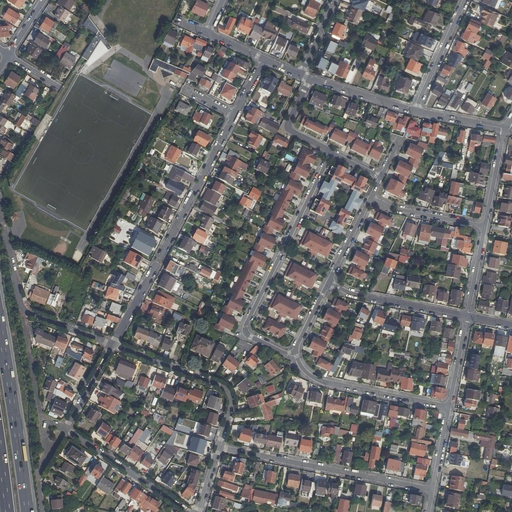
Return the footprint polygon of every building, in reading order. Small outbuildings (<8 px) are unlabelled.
[(72,0),(58,0),(56,4),(60,6),(68,12),(75,2),(72,0)] [(196,0),(195,0),(191,11),(203,16),(208,5),(196,0)] [(314,0),(309,0),(304,12),(313,17),(319,3),(314,1),(314,0)] [(393,7),(390,5),(385,16),(384,17),(383,20),(387,21),(390,15),(390,13),(392,10),(393,7)] [(68,12),(60,6),(53,16),(63,22),(69,12),(68,12)] [(88,17),(93,9),(90,7),(88,6),(86,9),(88,11),(82,20),(85,22),(88,17)] [(287,16),(289,11),(280,7),(278,12),(287,16)] [(344,20),(356,25),(362,11),(352,7),(349,15),(347,14),(344,20)] [(481,17),(478,22),(480,23),(490,28),(494,19),(496,20),(499,14),(483,7),(480,12),(482,13),(480,16),(481,17)] [(20,15),(9,8),(3,16),(14,23),(20,15)] [(431,25),(434,26),(440,15),(428,10),(423,21),(431,25)] [(218,32),(228,36),(235,20),(234,19),(223,15),(217,27),(218,32)] [(431,25),(423,21),(411,16),(408,23),(412,25),(413,22),(428,29),(431,25)] [(110,49),(88,17),(85,22),(83,24),(83,26),(97,34),(83,56),(89,60),(91,56),(96,59),(99,53),(102,55),(110,49)] [(237,29),(247,34),(253,22),(242,17),(237,29)] [(36,24),(34,27),(51,37),(58,25),(46,18),(41,27),(36,24)] [(310,26),(293,18),(290,25),(306,33),(310,26)] [(471,19),(465,30),(475,34),(480,23),(478,22),(475,21),(471,19)] [(496,20),(491,28),(492,29),(495,30),(499,21),(496,20)] [(0,36),(0,37),(8,35),(7,26),(7,22),(0,22),(0,36)] [(337,23),(331,35),(343,40),(344,37),(341,35),(345,27),(337,23)] [(258,41),(263,30),(254,27),(249,37),(258,41)] [(264,31),(270,33),(268,37),(273,39),(276,31),(271,29),(266,27),(264,31)] [(169,30),(163,41),(172,45),(178,35),(169,30)] [(465,30),(461,38),(471,43),(473,39),(477,41),(480,36),(475,34),(465,30)] [(53,42),(39,33),(34,41),(48,50),(53,42)] [(429,48),(433,39),(420,34),(416,42),(429,48)] [(372,38),(365,35),(361,44),(372,49),(375,41),(371,39),(372,38)] [(186,51),(189,53),(192,48),(195,40),(185,36),(181,44),(187,47),(186,51)] [(276,37),(271,48),(282,52),(286,42),(276,37)] [(195,40),(192,48),(201,51),(203,47),(204,47),(207,43),(196,38),(195,40)] [(337,44),(329,40),(325,49),(333,53),(337,44)] [(458,41),(453,52),(456,53),(462,56),(464,57),(468,51),(463,49),(465,45),(458,41)] [(422,49),(410,43),(405,56),(410,59),(416,62),(422,49)] [(35,58),(41,50),(32,44),(27,53),(35,58)] [(486,49),(484,53),(487,55),(490,57),(494,49),(496,46),(493,44),(489,51),(486,49)] [(289,45),(286,52),(291,54),(290,56),(294,57),(298,49),(289,45)] [(206,47),(202,56),(209,59),(213,50),(206,47)] [(394,55),(395,52),(391,51),(385,64),(389,65),(393,55),(394,55)] [(76,59),(66,52),(60,62),(70,68),(76,59)] [(453,52),(447,65),(451,67),(454,69),(458,63),(462,56),(456,53),(453,52)] [(508,53),(506,52),(499,62),(501,63),(508,53)] [(511,55),(508,53),(501,63),(511,69),(511,55)] [(490,57),(487,55),(480,66),(484,68),(488,60),(490,57)] [(328,60),(321,57),(316,67),(323,70),(328,60)] [(155,59),(154,58),(153,60),(155,61),(155,60),(156,61),(156,62),(157,62),(158,61),(159,62),(158,63),(186,75),(184,78),(186,79),(187,78),(190,73),(182,70),(168,64),(155,59)] [(237,59),(234,64),(240,68),(245,71),(249,64),(245,62),(244,62),(237,59)] [(417,73),(421,64),(416,62),(410,59),(406,69),(417,73)] [(155,61),(153,60),(151,65),(158,67),(160,68),(171,73),(184,78),(186,75),(158,63),(159,62),(158,61),(157,62),(156,62),(156,61),(155,60),(155,61)] [(369,60),(362,76),(371,80),(375,72),(369,70),(372,64),(373,61),(369,60)] [(343,62),(340,61),(338,65),(335,74),(345,79),(350,70),(348,69),(349,65),(343,62)] [(236,75),(240,68),(234,64),(230,62),(226,70),(236,75)] [(338,65),(331,62),(327,71),(334,75),(335,74),(338,65)] [(158,67),(151,65),(149,70),(156,73),(158,67)] [(448,73),(450,68),(444,65),(441,73),(446,76),(448,73)] [(197,66),(190,73),(187,78),(193,81),(195,76),(200,79),(205,70),(197,66)] [(170,76),(171,73),(160,68),(160,69),(164,78),(170,76)] [(226,70),(225,69),(221,77),(222,78),(231,83),(236,75),(226,70)] [(20,78),(11,72),(4,83),(13,89),(20,78)] [(379,73),(374,86),(378,87),(378,88),(382,89),(382,88),(387,90),(389,84),(384,83),(385,80),(380,78),(382,74),(379,73)] [(440,73),(439,77),(447,81),(449,79),(446,77),(446,76),(441,73),(440,73)] [(203,75),(198,84),(208,89),(212,80),(203,75)] [(262,89),(264,91),(264,92),(269,94),(271,90),(272,90),(274,87),(272,86),(273,84),(275,85),(277,80),(268,76),(262,89)] [(400,76),(396,89),(407,93),(411,80),(400,76)] [(439,77),(438,76),(436,79),(439,81),(440,82),(446,85),(447,81),(439,77)] [(458,88),(464,91),(468,83),(462,80),(458,88)] [(276,91),(287,96),(291,88),(280,83),(276,91)] [(465,91),(469,93),(473,85),(469,83),(465,91)] [(21,84),(18,90),(22,93),(33,100),(38,92),(37,91),(38,90),(30,85),(28,88),(21,84)] [(219,95),(229,100),(236,89),(225,84),(219,95)] [(431,93),(439,97),(443,90),(435,85),(433,87),(434,88),(434,89),(431,93)] [(511,90),(508,88),(503,96),(511,101),(511,90)] [(8,90),(1,101),(3,103),(6,104),(9,106),(16,96),(15,95),(8,90)] [(314,92),(310,102),(322,107),(326,97),(314,92)] [(450,100),(454,95),(450,93),(448,96),(445,94),(444,95),(442,94),(438,103),(444,106),(447,99),(450,100)] [(496,100),(487,95),(481,104),(490,110),(496,100)] [(338,106),(340,106),(340,105),(339,104),(341,98),(334,96),(330,104),(338,107),(338,106)] [(450,107),(455,109),(460,100),(459,99),(459,98),(458,97),(457,98),(454,97),(451,102),(452,103),(450,107)] [(347,109),(349,103),(350,102),(341,98),(339,104),(340,105),(340,106),(347,109)] [(475,109),(478,105),(467,98),(461,109),(470,114),(472,111),(473,109),(475,109)] [(190,108),(180,103),(175,110),(186,116),(190,108)] [(347,109),(345,113),(353,116),(357,106),(349,103),(347,109)] [(258,111),(252,108),(250,112),(248,111),(245,117),(247,118),(250,120),(248,122),(254,126),(259,117),(262,119),(264,114),(258,111)] [(380,117),(380,118),(389,121),(391,122),(389,125),(392,127),(394,123),(396,119),(393,118),(394,116),(396,117),(396,114),(387,111),(388,110),(384,108),(380,117)] [(205,122),(207,123),(209,119),(211,120),(213,116),(208,113),(209,112),(205,110),(202,116),(197,112),(193,120),(203,125),(205,122)] [(30,122),(37,127),(40,122),(33,117),(35,115),(30,112),(26,117),(20,126),(26,129),(30,122)] [(15,125),(19,128),(20,126),(26,117),(22,115),(15,125)] [(303,126),(311,130),(314,124),(307,120),(308,118),(304,116),(301,123),(304,125),(303,126)] [(371,126),(371,127),(375,128),(379,120),(370,117),(369,118),(368,117),(366,122),(368,123),(367,125),(371,126)] [(401,129),(405,131),(407,128),(406,128),(407,124),(408,124),(409,118),(404,117),(403,121),(399,119),(396,129),(400,130),(401,129)] [(276,135),(280,127),(265,120),(261,127),(276,135)] [(326,134),(327,131),(328,129),(329,128),(325,126),(324,127),(315,122),(314,124),(311,130),(321,135),(322,132),(326,134)] [(330,139),(336,142),(341,132),(335,129),(336,126),(331,124),(329,128),(328,129),(327,131),(332,133),(330,139)] [(421,135),(429,137),(432,126),(423,124),(421,135)] [(435,137),(442,139),(443,135),(444,130),(437,128),(438,125),(433,124),(430,137),(435,138),(435,137)] [(405,131),(403,137),(406,138),(409,132),(411,132),(410,134),(417,137),(419,130),(408,127),(407,131),(405,131)] [(456,142),(469,144),(472,128),(469,128),(468,133),(465,132),(460,131),(459,138),(457,138),(456,142)] [(341,132),(336,142),(343,146),(346,140),(350,142),(354,133),(350,131),(348,135),(341,132)] [(209,137),(198,132),(194,141),(204,146),(209,137)] [(263,146),(266,139),(255,133),(252,132),(250,137),(251,138),(248,144),(257,149),(259,144),(263,146)] [(354,133),(350,142),(353,144),(351,150),(357,153),(362,142),(356,139),(358,135),(354,133)] [(278,141),(283,143),(284,139),(276,135),(273,143),(277,145),(278,141)] [(475,141),(480,142),(481,137),(471,135),(469,147),(473,148),(475,141)] [(0,145),(4,148),(9,152),(15,143),(4,136),(0,141),(0,145)] [(362,142),(357,153),(364,156),(367,150),(370,152),(375,143),(371,141),(369,145),(362,142)] [(375,143),(370,152),(368,156),(377,160),(384,148),(380,146),(381,144),(375,141),(375,143)] [(200,147),(193,142),(186,154),(194,158),(200,147)] [(419,142),(418,142),(416,146),(410,143),(408,149),(420,155),(423,150),(424,150),(427,144),(419,142)] [(181,151),(172,146),(169,150),(168,150),(167,151),(168,152),(166,157),(175,162),(181,151)] [(9,152),(4,148),(0,154),(11,162),(15,156),(9,152)] [(303,148),(298,158),(309,163),(313,165),(317,157),(313,155),(314,154),(303,148)] [(420,155),(408,149),(405,154),(411,157),(409,161),(418,165),(420,161),(418,160),(420,155)] [(244,171),(247,165),(228,155),(227,156),(226,155),(225,158),(226,158),(226,159),(231,162),(229,165),(227,163),(224,168),(236,174),(240,168),(244,171)] [(298,162),(296,167),(309,173),(311,168),(308,166),(309,163),(298,158),(297,161),(298,162)] [(270,164),(260,160),(256,169),(265,174),(270,164)] [(416,169),(418,165),(409,161),(407,164),(400,161),(397,166),(410,173),(412,167),(416,169)] [(488,165),(481,163),(479,173),(486,174),(488,165)] [(432,165),(427,175),(434,177),(435,174),(440,175),(443,167),(432,165)] [(180,166),(178,170),(187,174),(189,171),(180,166)] [(315,199),(310,211),(321,216),(325,209),(327,209),(330,204),(327,202),(337,182),(340,184),(341,181),(352,187),(351,189),(354,190),(344,210),(341,209),(338,215),(339,216),(335,224),(332,222),(329,228),(333,230),(332,232),(339,236),(345,223),(350,225),(353,218),(349,216),(353,208),(357,211),(362,201),(357,199),(362,190),(366,192),(369,185),(365,183),(367,180),(355,174),(353,178),(348,175),(349,171),(338,166),(336,169),(332,167),(328,174),(333,176),(328,184),(324,182),(319,191),(324,193),(320,201),(315,199)] [(407,178),(410,173),(397,166),(394,172),(400,174),(398,178),(407,182),(409,178),(407,178)] [(178,170),(173,167),(167,178),(178,183),(181,177),(192,183),(194,178),(187,174),(178,170)] [(292,171),(290,175),(298,179),(300,176),(306,179),(309,173),(296,167),(293,172),(292,171)] [(234,179),(236,174),(224,168),(221,173),(229,177),(234,179)] [(221,173),(218,179),(226,183),(229,177),(221,173)] [(477,175),(478,174),(476,174),(471,173),(469,182),(475,184),(477,184),(482,185),(484,177),(477,175)] [(289,180),(287,185),(300,191),(302,186),(297,183),(298,179),(290,175),(288,179),(289,180)] [(407,182),(398,178),(396,182),(391,179),(388,184),(401,190),(403,185),(405,186),(407,182)] [(454,182),(450,181),(449,186),(451,186),(449,196),(456,197),(458,187),(462,188),(463,184),(454,182)] [(216,182),(211,190),(220,195),(221,195),(226,187),(216,182)] [(175,188),(177,189),(175,194),(179,196),(184,188),(177,184),(175,188)] [(406,193),(388,184),(385,191),(400,198),(401,196),(404,197),(406,193)] [(239,205),(252,212),(255,207),(250,205),(253,199),(257,201),(261,192),(257,190),(258,187),(254,185),(248,197),(245,195),(244,198),(243,197),(239,205)] [(283,189),(281,193),(291,198),(293,195),(297,197),(300,191),(287,185),(284,190),(283,189)] [(505,190),(503,198),(511,200),(511,187),(508,187),(507,191),(505,190)] [(216,208),(218,208),(219,205),(216,203),(220,195),(211,190),(208,189),(202,200),(211,205),(216,208)] [(433,195),(434,192),(425,189),(424,193),(420,192),(417,199),(430,204),(433,195)] [(172,196),(173,195),(170,193),(168,196),(171,198),(168,204),(173,207),(178,198),(172,196)] [(281,193),(276,202),(287,207),(291,198),(281,193)] [(430,204),(432,205),(432,206),(441,208),(442,205),(445,206),(445,204),(447,197),(447,196),(447,195),(440,193),(439,198),(434,197),(434,196),(433,195),(430,204)] [(153,199),(146,195),(140,207),(147,211),(149,207),(149,206),(153,199)] [(447,197),(445,204),(458,207),(459,205),(464,206),(464,204),(465,200),(460,199),(460,200),(447,197)] [(467,200),(465,200),(464,204),(464,206),(463,208),(467,209),(468,204),(474,205),(472,212),(478,213),(480,203),(475,203),(475,202),(467,200)] [(212,217),(216,208),(211,205),(210,205),(204,202),(199,210),(206,214),(212,217)] [(276,202),(272,211),(283,216),(287,207),(276,202)] [(511,205),(508,204),(503,204),(502,212),(511,214),(511,209),(511,205)] [(163,207),(157,218),(165,222),(171,211),(163,207)] [(272,216),(269,221),(282,227),(285,222),(281,220),(283,216),(272,211),(270,215),(272,216)] [(374,219),(379,221),(386,225),(390,227),(392,223),(390,222),(391,219),(378,212),(374,219)] [(199,228),(208,232),(214,221),(213,220),(203,215),(201,220),(203,221),(199,228)] [(501,216),(499,226),(508,228),(510,218),(501,216)] [(160,223),(151,218),(146,228),(156,233),(158,230),(157,229),(160,223)] [(265,225),(263,229),(272,233),(273,230),(279,233),(282,227),(269,221),(267,226),(265,225)] [(371,222),(368,228),(381,234),(386,225),(379,221),(376,225),(371,222)] [(404,232),(407,223),(403,234),(410,236),(413,237),(413,235),(404,232)] [(416,226),(407,223),(404,232),(413,235),(416,226)] [(419,239),(429,241),(430,237),(431,228),(421,226),(419,239)] [(458,236),(460,228),(455,227),(454,232),(451,231),(444,229),(442,237),(447,238),(457,240),(463,241),(466,242),(467,237),(458,236)] [(371,236),(369,240),(376,244),(381,234),(368,228),(365,233),(371,236)] [(435,228),(431,228),(430,237),(442,239),(442,237),(444,229),(435,228)] [(263,234),(260,239),(273,245),(276,240),(270,237),(272,233),(263,229),(261,233),(263,234)] [(200,243),(201,241),(202,239),(205,233),(199,230),(198,231),(197,230),(192,239),(200,243)] [(307,231),(303,238),(317,244),(321,235),(320,235),(317,233),(316,236),(307,231)] [(156,242),(139,232),(131,248),(148,257),(151,248),(156,242)] [(317,244),(330,251),(334,244),(324,240),(325,237),(322,236),(321,235),(317,244)] [(185,237),(181,244),(179,249),(186,252),(188,254),(191,248),(194,250),(197,244),(185,237)] [(317,244),(303,238),(300,244),(309,249),(308,251),(311,253),(312,253),(317,244)] [(256,243),(254,247),(263,251),(265,248),(270,251),(273,245),(260,239),(258,244),(256,243)] [(362,249),(365,250),(372,253),(373,254),(378,245),(376,244),(369,240),(367,239),(362,249)] [(463,241),(457,240),(455,247),(461,249),(461,251),(468,253),(471,245),(466,243),(463,243),(463,241)] [(507,243),(495,241),(493,253),(504,255),(507,243)] [(327,258),(330,251),(317,244),(312,253),(313,254),(316,255),(318,253),(327,258)] [(104,252),(93,245),(89,252),(93,254),(91,258),(99,262),(104,252)] [(254,252),(251,257),(264,263),(267,258),(261,255),(263,251),(254,247),(252,251),(254,252)] [(357,251),(354,256),(367,263),(372,253),(365,250),(362,254),(357,251)] [(142,257),(129,251),(124,262),(136,268),(142,257)] [(453,255),(451,265),(460,267),(465,268),(467,259),(463,259),(458,258),(459,256),(453,255)] [(26,256),(24,260),(28,262),(25,269),(31,271),(32,269),(35,259),(26,256)] [(357,265),(355,269),(362,272),(367,263),(354,256),(351,262),(357,265)] [(500,257),(494,256),(493,259),(490,258),(488,268),(497,269),(500,257)] [(247,261),(245,265),(256,270),(258,267),(262,268),(264,263),(251,257),(249,262),(247,261)] [(41,262),(35,259),(32,269),(37,271),(41,262)] [(388,262),(385,261),(381,272),(387,274),(390,268),(393,269),(395,265),(392,263),(393,261),(389,260),(388,262)] [(175,280),(179,282),(182,276),(176,273),(177,270),(179,267),(170,262),(165,271),(166,271),(164,274),(175,280)] [(291,262),(288,269),(301,276),(306,267),(304,266),(302,265),(300,267),(291,262)] [(245,265),(241,274),(252,279),(256,270),(245,265)] [(451,265),(448,265),(446,277),(453,278),(457,279),(458,273),(459,274),(460,267),(451,265)] [(212,282),(217,285),(223,274),(217,271),(216,274),(200,266),(198,269),(201,271),(200,273),(186,266),(185,268),(207,280),(209,277),(213,279),(212,282)] [(301,276),(315,282),(318,276),(309,271),(310,269),(307,267),(306,267),(301,276)] [(362,272),(355,269),(351,267),(347,273),(361,280),(362,277),(365,279),(367,274),(362,272)] [(301,276),(288,269),(284,276),(294,280),(293,283),(295,284),(297,285),(301,276)] [(124,277),(112,270),(110,274),(115,277),(110,286),(121,291),(123,287),(120,286),(125,277),(124,277)] [(487,277),(484,276),(483,282),(487,283),(495,284),(497,274),(488,272),(487,277)] [(135,277),(127,273),(124,277),(125,277),(133,282),(135,277)] [(158,286),(171,293),(172,290),(171,289),(175,280),(164,274),(158,286)] [(241,274),(236,283),(247,288),(252,279),(241,274)] [(311,289),(315,282),(301,276),(297,285),(298,285),(301,287),(302,284),(311,289)] [(406,283),(405,286),(417,289),(419,279),(407,276),(406,283)] [(393,288),(404,290),(405,286),(406,283),(394,280),(393,288)] [(236,283),(232,292),(243,297),(247,288),(236,283)] [(436,292),(437,285),(428,284),(428,286),(424,285),(422,294),(435,296),(436,292)] [(494,287),(484,285),(482,298),(489,299),(489,296),(492,296),(494,287)] [(30,297),(30,298),(44,303),(47,296),(46,296),(47,292),(34,287),(32,293),(30,292),(28,296),(30,297)] [(118,290),(108,287),(104,297),(112,300),(114,295),(116,296),(118,290)] [(49,294),(45,304),(54,307),(59,295),(56,294),(52,292),(52,295),(49,294)] [(232,296),(229,301),(242,308),(245,302),(241,300),(243,297),(232,292),(230,296),(232,296)] [(438,293),(437,300),(446,302),(447,294),(438,293)] [(462,295),(451,293),(449,304),(458,306),(459,302),(459,300),(461,300),(462,295)] [(276,294),(272,300),(286,307),(290,298),(289,297),(286,296),(285,298),(276,294)] [(156,295),(153,303),(169,310),(172,303),(166,300),(161,297),(161,298),(156,295)] [(286,307),(299,314),(302,307),(293,302),(294,300),(291,299),(290,298),(286,307)] [(316,365),(330,372),(333,365),(319,358),(329,339),(330,340),(335,331),(333,330),(343,311),(347,313),(350,309),(347,308),(348,305),(335,298),(332,305),(336,307),(334,311),(328,309),(322,319),(328,322),(326,326),(324,325),(320,335),(322,336),(320,340),(314,337),(308,348),(314,351),(312,355),(317,358),(315,361),(317,363),(316,365)] [(72,300),(69,299),(64,313),(67,314),(72,300)] [(286,307),(272,300),(269,307),(278,312),(277,314),(280,315),(281,316),(286,307)] [(508,302),(498,300),(496,311),(505,313),(508,302)] [(225,306),(223,309),(232,314),(234,310),(239,313),(242,308),(229,301),(227,306),(225,306)] [(483,310),(488,311),(490,303),(479,302),(478,309),(483,310)] [(117,305),(111,303),(108,311),(115,313),(117,305)] [(151,306),(150,309),(157,312),(156,313),(158,314),(160,310),(158,309),(159,307),(152,303),(150,306),(151,306)] [(494,316),(496,307),(491,306),(490,312),(488,311),(488,315),(491,315),(494,316)] [(296,320),(299,314),(286,307),(281,316),(282,317),(285,318),(286,316),(296,320)] [(368,312),(361,308),(357,316),(364,320),(368,312)] [(148,312),(146,316),(154,319),(156,313),(157,312),(150,309),(149,312),(148,312)] [(223,314),(220,319),(233,326),(236,320),(230,317),(232,314),(223,309),(221,314),(223,314)] [(374,310),(368,323),(372,324),(373,323),(381,326),(384,319),(386,314),(374,310)] [(84,315),(81,321),(91,326),(96,314),(93,313),(91,318),(84,315)] [(107,315),(106,319),(116,324),(118,319),(107,315)] [(397,322),(396,324),(410,327),(412,317),(399,315),(397,322)] [(96,317),(93,324),(103,328),(105,321),(96,317)] [(269,318),(264,329),(282,338),(287,327),(279,323),(278,323),(277,322),(269,318)] [(425,320),(419,319),(413,318),(410,331),(416,333),(416,331),(422,332),(425,320)] [(216,324),(214,328),(223,332),(225,328),(230,331),(233,326),(220,319),(218,325),(216,324)] [(381,326),(380,329),(394,333),(396,324),(397,322),(384,319),(381,326)] [(440,323),(431,321),(429,331),(438,332),(440,323)] [(179,323),(176,332),(179,334),(179,335),(184,337),(186,330),(188,331),(190,327),(179,323)] [(138,324),(133,337),(145,341),(148,332),(150,327),(146,326),(145,327),(138,324)] [(42,330),(35,328),(33,333),(35,333),(33,336),(34,342),(37,343),(41,332),(42,330)] [(452,339),(454,330),(444,328),(442,339),(445,339),(445,338),(452,339)] [(483,343),(485,333),(476,331),(474,342),(482,343),(483,343)] [(41,332),(37,343),(51,348),(52,345),(55,338),(41,332)] [(145,341),(144,342),(148,343),(151,344),(151,346),(156,348),(160,338),(155,336),(155,334),(148,332),(145,341)] [(360,334),(354,332),(352,336),(350,336),(350,337),(348,340),(352,341),(353,339),(358,340),(360,334)] [(494,334),(485,332),(485,333),(483,343),(492,345),(494,334)] [(164,339),(161,348),(167,351),(170,342),(168,341),(170,337),(165,334),(163,339),(164,339)] [(63,350),(67,339),(56,335),(55,338),(52,345),(63,350)] [(196,336),(190,350),(195,352),(198,354),(205,340),(196,336)] [(507,338),(497,336),(495,346),(505,348),(507,338)] [(205,340),(198,354),(202,355),(207,358),(213,343),(205,340)] [(441,343),(440,348),(447,350),(452,351),(453,345),(453,343),(449,342),(448,345),(441,343)] [(81,355),(84,348),(71,343),(69,347),(74,349),(73,352),(81,355)] [(340,352),(340,351),(339,353),(343,355),(344,353),(351,356),(355,346),(344,343),(340,352)] [(217,345),(210,359),(218,363),(219,363),(225,350),(217,345)] [(356,346),(354,352),(367,354),(368,352),(369,348),(358,346),(356,346)] [(70,349),(66,347),(64,353),(71,357),(72,355),(68,353),(70,349)] [(253,348),(243,360),(244,362),(243,362),(246,366),(247,365),(252,370),(253,368),(252,367),(257,362),(251,355),(258,348),(255,347),(253,348)] [(81,355),(81,356),(89,359),(92,352),(84,348),(81,355)] [(470,354),(468,368),(477,370),(480,356),(470,354)] [(231,373),(238,364),(227,355),(220,365),(231,373)] [(63,359),(58,357),(55,365),(60,368),(63,359)] [(333,365),(330,372),(333,374),(340,360),(337,358),(333,365)] [(271,361),(263,367),(269,374),(267,375),(270,379),(279,371),(271,361)] [(119,362),(115,370),(127,375),(126,376),(130,378),(133,369),(129,368),(130,366),(119,362)] [(79,380),(84,369),(75,363),(69,375),(79,380)] [(348,376),(360,378),(363,369),(364,365),(353,363),(348,376)] [(445,375),(447,364),(438,363),(436,373),(445,375)] [(369,365),(364,364),(364,365),(363,369),(362,378),(376,381),(377,372),(374,371),(368,370),(369,365)] [(391,369),(390,371),(388,381),(394,382),(394,381),(401,383),(401,380),(402,378),(404,368),(402,368),(399,367),(399,370),(391,369)] [(377,372),(376,381),(381,382),(381,381),(388,383),(388,381),(390,371),(378,369),(377,372)] [(466,374),(467,374),(466,380),(479,383),(481,371),(467,369),(466,374)] [(154,375),(151,384),(162,389),(163,387),(166,379),(154,375)] [(444,377),(435,375),(434,384),(443,386),(444,377)] [(145,378),(140,376),(138,381),(140,382),(137,388),(144,390),(146,384),(147,384),(148,381),(144,380),(145,378)] [(56,383),(45,377),(43,386),(44,386),(42,390),(48,392),(45,400),(48,401),(51,393),(52,390),(53,388),(56,383)] [(245,378),(237,385),(243,393),(251,387),(245,378)] [(401,380),(401,383),(401,384),(401,389),(411,391),(412,385),(411,385),(411,382),(401,380)] [(115,390),(103,384),(100,391),(105,394),(111,398),(115,390)] [(295,392),(297,387),(290,385),(286,394),(300,399),(302,395),(295,392)] [(162,389),(159,396),(171,401),(172,398),(175,392),(163,387),(162,389)] [(175,392),(172,398),(184,402),(185,401),(188,392),(177,387),(175,392)] [(432,391),(430,397),(441,400),(444,398),(446,389),(435,387),(434,391),(432,391)] [(65,388),(63,393),(70,397),(73,392),(65,388)] [(467,390),(465,399),(478,402),(480,392),(467,390)] [(188,392),(185,401),(189,402),(190,401),(199,404),(202,393),(200,392),(199,395),(192,392),(189,391),(188,392)] [(311,392),(308,392),(306,401),(320,404),(322,394),(318,394),(318,391),(315,391),(314,393),(311,392)] [(111,398),(105,394),(98,406),(106,410),(112,414),(114,411),(112,410),(112,409),(114,405),(116,404),(117,405),(119,402),(111,398)] [(489,398),(487,397),(486,403),(493,405),(495,399),(498,400),(499,396),(490,395),(489,398)] [(220,400),(210,396),(206,407),(218,412),(220,406),(218,406),(220,400)] [(256,396),(246,400),(249,409),(258,406),(259,405),(256,396)] [(259,405),(258,406),(264,422),(270,420),(269,416),(270,415),(267,407),(278,403),(280,397),(278,398),(272,400),(259,405)] [(330,410),(343,412),(344,407),(345,402),(332,399),(332,398),(327,397),(325,410),(330,411),(330,410)] [(345,402),(344,407),(346,407),(346,411),(356,413),(357,408),(351,407),(353,399),(346,397),(345,402)] [(65,403),(53,398),(48,412),(57,415),(60,414),(65,403)] [(478,407),(479,402),(479,403),(476,402),(471,401),(465,400),(464,407),(470,408),(470,406),(478,408),(478,407)] [(363,401),(360,414),(373,417),(372,419),(377,419),(378,412),(380,405),(371,403),(363,401)] [(380,405),(378,412),(382,413),(382,410),(387,411),(388,406),(380,404),(380,405)] [(390,432),(393,432),(395,423),(396,415),(397,411),(396,411),(397,408),(390,406),(389,411),(394,412),(390,432)] [(499,409),(488,407),(486,416),(497,418),(499,409)] [(398,408),(397,411),(396,415),(405,417),(405,418),(407,418),(407,419),(412,420),(413,414),(414,412),(408,411),(408,410),(398,408)] [(90,409),(84,418),(93,424),(99,415),(90,409)] [(415,427),(417,427),(422,428),(423,425),(422,425),(425,412),(415,410),(414,415),(413,414),(412,420),(411,426),(415,427)] [(158,421),(160,415),(154,413),(151,418),(158,421)] [(217,416),(210,414),(207,423),(214,426),(217,416)] [(466,425),(468,416),(460,414),(457,429),(463,430),(464,425),(466,425)] [(181,426),(183,418),(179,417),(175,429),(190,434),(191,429),(181,426)] [(110,429),(102,423),(95,433),(104,438),(110,429)] [(210,427),(200,424),(197,435),(207,438),(210,427)] [(169,436),(173,432),(163,426),(160,430),(169,436)] [(333,435),(334,429),(323,427),(321,436),(326,437),(326,433),(333,435)] [(412,439),(412,441),(419,443),(421,443),(428,445),(429,440),(423,438),(425,429),(422,428),(417,427),(415,439),(412,439)] [(486,448),(494,450),(494,446),(496,437),(451,428),(450,434),(469,438),(474,439),(481,440),(481,438),(488,439),(486,448)] [(241,429),(238,440),(248,444),(249,444),(251,445),(252,443),(255,434),(241,429)] [(140,435),(126,456),(133,461),(134,460),(136,462),(146,448),(140,443),(146,435),(142,432),(140,435)] [(269,435),(265,446),(273,447),(274,446),(280,447),(282,438),(283,433),(277,432),(276,437),(269,435)] [(140,435),(137,433),(127,448),(122,445),(118,450),(126,456),(140,435)] [(297,447),(299,436),(286,433),(284,444),(290,446),(290,445),(292,445),(292,446),(297,447)] [(255,434),(252,443),(264,445),(267,436),(255,434)] [(108,435),(103,442),(108,445),(113,438),(108,435)] [(503,437),(496,435),(496,437),(494,446),(498,447),(499,442),(502,443),(503,437)] [(113,438),(108,445),(113,449),(118,442),(113,438)] [(481,438),(481,440),(479,447),(486,448),(488,439),(481,438)] [(312,442),(301,440),(299,451),(310,453),(312,442)] [(419,443),(412,441),(409,454),(423,456),(425,446),(420,445),(421,443),(419,443)] [(452,443),(452,441),(450,441),(448,448),(450,448),(449,453),(455,454),(457,444),(452,443)] [(203,445),(195,443),(192,451),(201,454),(203,445)] [(164,444),(156,456),(159,457),(157,460),(164,466),(173,453),(175,455),(178,452),(179,449),(164,444)] [(398,446),(391,444),(389,452),(397,454),(398,446)] [(70,447),(63,458),(77,467),(84,457),(85,456),(70,447)] [(492,459),(494,450),(486,448),(484,457),(483,460),(491,462),(492,460),(492,459)] [(351,459),(352,453),(345,452),(343,458),(342,462),(344,462),(345,463),(350,464),(351,459)] [(364,457),(360,456),(359,462),(367,463),(369,454),(367,454),(368,452),(366,452),(366,453),(365,453),(364,457)] [(198,456),(189,453),(185,466),(194,468),(198,456)] [(461,456),(452,454),(449,465),(459,467),(461,456)] [(152,462),(144,457),(139,465),(146,470),(152,462)] [(239,460),(235,459),(233,464),(230,474),(235,475),(239,460)] [(422,459),(421,463),(419,463),(419,464),(416,463),(413,479),(418,480),(418,479),(422,480),(423,477),(424,477),(426,466),(427,466),(429,460),(422,459)] [(242,466),(244,461),(239,460),(235,475),(239,476),(242,466)] [(387,460),(386,470),(397,472),(399,462),(387,460)] [(72,467),(63,462),(57,473),(62,475),(64,471),(68,473),(72,467)] [(95,464),(88,474),(95,478),(102,469),(95,464)] [(228,466),(220,464),(219,470),(226,472),(228,466)] [(258,465),(255,464),(251,474),(253,475),(252,479),(248,477),(247,479),(253,481),(258,465)] [(198,473),(190,470),(185,484),(187,485),(193,487),(198,473)] [(273,484),(275,473),(264,471),(262,479),(266,480),(266,482),(273,484)] [(87,475),(80,472),(79,474),(81,475),(76,481),(74,480),(72,483),(79,487),(87,475)] [(223,473),(221,479),(230,482),(232,476),(223,473)] [(166,475),(160,482),(168,488),(173,480),(174,480),(166,475)] [(299,477),(289,475),(287,485),(297,487),(299,477)] [(54,477),(52,482),(57,485),(56,487),(62,490),(65,483),(54,477)] [(101,477),(94,487),(106,494),(112,485),(101,477)] [(462,491),(464,478),(458,477),(458,478),(453,477),(450,489),(462,491)] [(129,486),(120,479),(112,491),(119,496),(120,494),(123,495),(129,486)] [(217,481),(216,485),(230,490),(230,488),(235,490),(236,487),(217,481)] [(315,494),(323,496),(326,482),(317,481),(317,483),(316,491),(315,494)] [(313,484),(301,482),(300,491),(309,492),(308,495),(311,495),(312,490),(313,484)] [(330,499),(335,500),(339,484),(334,483),(334,485),(329,484),(327,493),(331,493),(330,499)] [(193,487),(187,485),(180,495),(185,499),(187,496),(190,497),(193,493),(190,491),(193,487)] [(355,490),(359,491),(358,495),(364,496),(366,487),(356,485),(355,490)] [(511,486),(504,485),(501,495),(511,497),(511,486)] [(132,488),(126,495),(132,499),(137,492),(132,488)] [(252,490),(248,503),(274,508),(276,508),(277,505),(278,499),(279,496),(252,490)] [(137,492),(132,499),(140,505),(145,498),(146,497),(137,492)] [(459,495),(449,493),(446,506),(457,508),(459,495)] [(278,499),(277,505),(285,507),(286,501),(289,501),(290,495),(281,494),(280,499),(278,499)] [(416,496),(410,495),(408,504),(418,506),(419,501),(420,501),(421,497),(420,496),(420,495),(417,494),(416,496)] [(378,496),(373,495),(370,505),(380,507),(382,496),(378,495),(378,496)] [(48,500),(48,509),(60,508),(59,496),(51,496),(51,500),(48,500)] [(140,505),(140,506),(144,508),(145,507),(151,511),(150,511),(149,511),(148,511),(155,511),(156,511),(153,509),(156,504),(147,497),(147,498),(145,498),(140,505)] [(219,511),(223,500),(213,497),(210,509),(213,510),(218,511),(219,511)] [(121,509),(126,502),(122,499),(117,506),(121,509)] [(346,511),(348,501),(339,500),(337,511),(343,511),(346,511)] [(396,504),(385,502),(382,511),(388,511),(390,505),(396,506),(396,504)]
